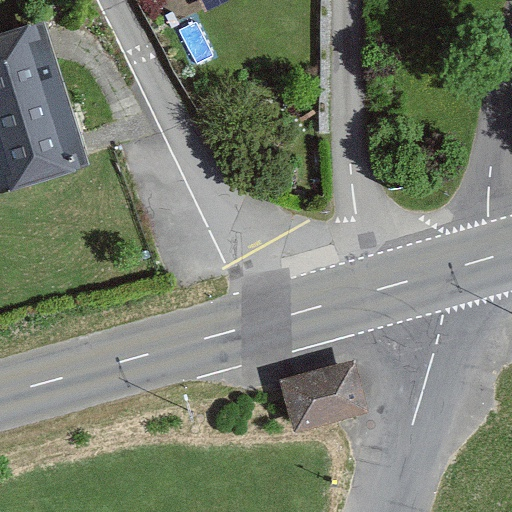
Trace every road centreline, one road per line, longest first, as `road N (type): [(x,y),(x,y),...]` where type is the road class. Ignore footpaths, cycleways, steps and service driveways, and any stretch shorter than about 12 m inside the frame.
road 1 (residential): [(114,0),(287,317)]
road 2 (tertiary): [(0,392),(287,317)]
road 3 (unclassified): [(478,261),(412,421),(386,511)]
road 4 (tertiary): [(287,317),(478,261)]
road 5 (unclassified): [(478,261),(511,76)]
